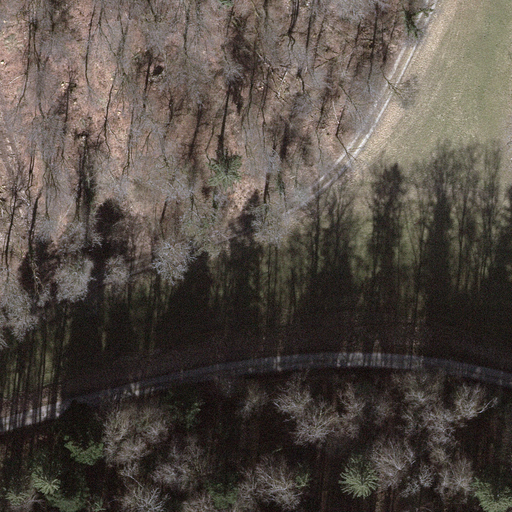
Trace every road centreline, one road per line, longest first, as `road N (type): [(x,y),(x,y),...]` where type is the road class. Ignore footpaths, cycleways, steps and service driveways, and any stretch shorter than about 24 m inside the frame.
road 1 (track): [(432,0),(374,109),(317,183),(261,218),(0,313)]
road 2 (track): [(511,372),(448,357),(309,358),(163,373),(0,426)]
